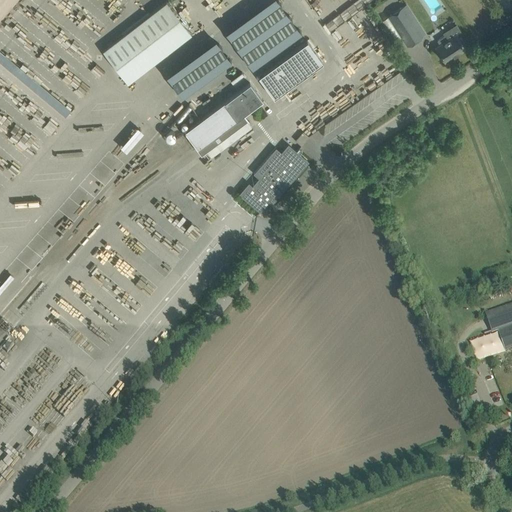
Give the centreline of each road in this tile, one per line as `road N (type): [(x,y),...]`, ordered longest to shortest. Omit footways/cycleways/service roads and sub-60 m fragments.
road 1 (unclassified): [(46,511),(337,170),(511,46)]
road 2 (unknown): [(0,306),(96,194),(128,212)]
road 3 (unclassified): [(288,511),(452,458)]
road 4 (unknown): [(128,212),(42,295),(38,319),(46,326)]
